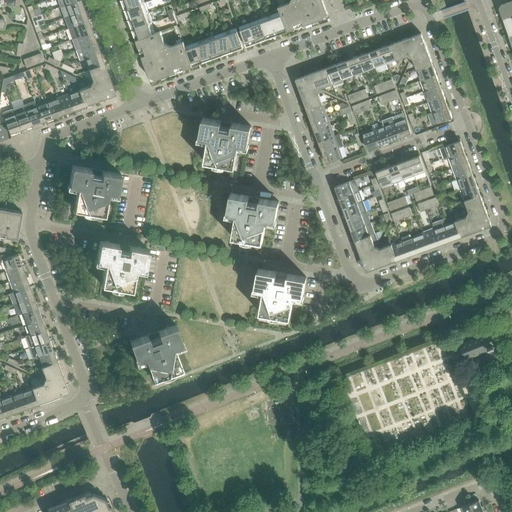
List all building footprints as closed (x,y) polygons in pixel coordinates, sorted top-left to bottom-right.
[(84,10),(80,0),(78,0),(60,7),(64,18),(84,10)] [(144,2),(143,0),(120,0),(124,10),(144,2)] [(328,16),(322,0),(290,0),(290,2),(278,7),(287,31),(328,16)] [(511,16),(511,0),(501,5),(500,8),(504,19),(511,16)] [(148,13),(144,2),(124,10),(128,20),(148,13)] [(287,31),(278,7),(280,12),(270,15),(277,35),(287,31)] [(88,21),(84,10),(64,18),(68,28),(88,21)] [(152,23),(148,13),(128,20),(132,30),(152,23)] [(277,35),(270,15),(260,19),(267,39),(277,35)] [(267,39),(260,19),(250,23),(257,43),(267,39)] [(92,32),(88,21),(68,28),(72,39),(92,32)] [(155,33),(152,23),(132,30),(136,40),(155,33)] [(257,43),(250,23),(239,27),(246,46),(257,43)] [(243,48),(236,28),(225,32),(233,51),(243,48)] [(192,66),(185,46),(183,41),(171,46),(165,43),(160,31),(155,33),(136,40),(151,81),(192,66)] [(96,43),(92,32),(72,39),(76,50),(80,48),(96,43)] [(233,51),(225,32),(215,35),(223,55),(233,51)] [(432,63),(424,42),(421,33),(391,44),(396,60),(407,56),(413,59),(416,69),(432,63)] [(223,55),(215,35),(205,39),(212,59),(223,55)] [(212,59),(205,39),(195,43),(202,63),(212,59)] [(100,53),(96,43),(80,48),(84,59),(100,53)] [(195,43),(185,46),(192,66),(202,63),(195,43)] [(396,60),(391,44),(380,48),(386,64),(396,60)] [(386,64),(380,48),(369,52),(375,68),(386,64)] [(375,68),(369,52),(358,56),(364,72),(375,68)] [(104,64),(100,53),(84,59),(88,70),(104,64)] [(364,72),(358,56),(347,60),(353,76),(364,72)] [(353,76),(347,60),(337,64),(344,84),(343,79),(353,76)] [(436,74),(432,63),(416,69),(420,80),(436,74)] [(115,94),(104,64),(88,70),(92,80),(91,83),(90,86),(79,90),(85,106),(115,94)] [(344,84),(337,64),(326,68),(332,84),(332,83),(334,88),(344,84)] [(319,93),(321,87),(332,84),(326,68),(296,79),(307,109),(322,104),(319,93)] [(32,77),(30,70),(24,72),(26,76),(27,79),(32,77)] [(440,85),(436,74),(420,80),(424,91),(440,85)] [(395,87),(392,79),(381,83),(384,91),(395,87)] [(384,91),(381,83),(374,86),(377,94),(384,91)] [(444,96),(440,85),(424,91),(428,102),(444,96)] [(369,97),(366,89),(359,91),(362,99),(369,97)] [(85,106),(79,90),(68,94),(74,110),(85,106)] [(399,98),(396,90),(385,94),(388,102),(399,98)] [(362,99),(359,91),(348,95),(351,103),(362,99)] [(74,110),(68,94),(57,98),(63,114),(74,110)] [(388,102),(385,94),(378,97),(381,105),(388,102)] [(448,106),(444,96),(428,102),(432,112),(448,106)] [(63,114),(57,98),(47,102),(52,117),(63,114)] [(373,108),(370,100),(363,102),(366,110),(373,108)] [(42,121),(36,106),(34,101),(23,105),(31,125),(42,121)] [(52,117),(47,102),(36,106),(42,121),(52,117)] [(366,110),(363,102),(352,106),(355,114),(366,110)] [(326,114),(322,104),(307,109),(311,120),(326,114)] [(31,125),(23,105),(13,109),(20,129),(31,125)] [(353,117),(349,106),(339,110),(341,115),(347,113),(349,119),(353,117)] [(452,118),(448,106),(432,112),(436,123),(452,118)] [(20,129),(13,109),(2,113),(4,118),(3,118),(9,133),(20,129)] [(330,125),(326,114),(311,120),(315,131),(330,125)] [(400,137),(394,121),(393,116),(382,120),(384,125),(389,141),(400,137)] [(248,145),(251,126),(232,123),(221,121),(203,117),(199,136),(198,136),(198,140),(206,141),(206,140),(208,141),(204,161),(235,166),(238,146),(240,146),(240,147),(248,149),(249,145),(248,145)] [(411,133),(405,117),(394,121),(400,137),(411,133)] [(334,136),(330,125),(315,131),(318,142),(334,136)] [(389,141),(384,125),(373,129),(379,145),(389,141)] [(379,145),(373,129),(362,133),(367,149),(379,145)] [(339,134),(334,136),(318,142),(322,153),(343,144),(339,134)] [(465,151),(460,140),(445,146),(449,157),(465,151)] [(342,158),(338,147),(344,145),(343,144),(322,153),(327,164),(342,158)] [(431,164),(426,151),(422,153),(427,165),(431,164)] [(468,162),(465,151),(449,157),(453,168),(468,162)] [(425,171),(419,155),(408,159),(414,175),(425,171)] [(414,175),(408,159),(398,163),(403,179),(414,175)] [(472,173),(468,162),(453,168),(457,179),(472,173)] [(403,179),(398,163),(387,167),(393,183),(403,179)] [(120,174),(103,171),(101,171),(91,169),(90,168),(72,165),(69,184),(68,184),(67,188),(75,189),(75,188),(77,189),(73,209),(104,214),(108,194),(110,194),(109,195),(117,197),(118,193),(117,193),(120,174)] [(393,183),(387,167),(376,171),(382,187),(393,183)] [(476,184),(472,173),(457,179),(460,190),(476,184)] [(355,192),(351,181),(335,186),(339,198),(355,192)] [(480,195),(476,184),(460,190),(465,201),(480,195)] [(434,195),(431,187),(420,191),(423,199),(434,195)] [(423,199),(420,191),(414,193),(416,201),(423,199)] [(359,202),(355,192),(339,198),(343,208),(359,202)] [(275,220),(279,201),(260,198),(249,197),(249,196),(230,193),(227,212),(226,212),(225,216),(233,217),(233,216),(235,216),(232,236),(263,242),(266,222),(268,222),(268,223),(276,224),(276,221),(275,220)] [(491,225),(480,195),(465,201),(468,211),(466,217),(455,220),(461,236),(491,225)] [(408,204),(405,196),(399,199),(402,207),(408,204)] [(438,205),(435,197),(424,201),(427,210),(438,205)] [(402,207),(399,199),(387,203),(390,211),(402,207)] [(427,210),(424,201),(417,204),(420,212),(427,210)] [(363,213),(359,202),(343,208),(347,219),(363,213)] [(0,232),(5,234),(4,237),(17,239),(21,212),(0,207),(0,232)] [(412,215),(409,207),(403,209),(405,217),(412,215)] [(405,217),(403,209),(391,213),(394,221),(405,217)] [(367,224),(363,213),(347,219),(351,230),(367,224)] [(461,236),(455,220),(444,224),(450,240),(461,236)] [(371,235),(367,224),(351,230),(355,241),(371,235)] [(450,240),(444,224),(434,228),(440,244),(450,240)] [(440,244),(434,228),(423,232),(429,248),(440,244)] [(429,248),(423,232),(412,236),(418,252),(429,248)] [(396,260),(390,244),(380,248),(374,245),(371,235),(355,241),(366,271),(396,260)] [(418,252),(412,236),(401,240),(407,256),(418,252)] [(407,256),(401,240),(390,244),(396,260),(407,256)] [(145,268),(148,249),(129,246),(118,245),(118,244),(100,241),(96,260),(95,260),(95,263),(103,265),(103,264),(105,264),(101,284),(132,290),(135,269),(137,270),(137,271),(145,272),(146,268),(145,268)] [(22,265),(18,254),(10,257),(1,255),(2,260),(3,261),(1,263),(3,269),(5,269),(6,271),(22,265)] [(26,276),(22,265),(6,271),(10,282),(24,277),(26,276)] [(303,296),(306,277),(287,274),(277,272),(258,268),(255,287),(254,287),(253,291),(261,292),(261,291),(263,292),(259,312),(290,317),(294,297),(296,297),(295,298),(303,300),(304,296),(303,296)] [(24,277),(10,282),(14,292),(30,286),(26,276),(24,277)] [(34,297),(30,286),(14,292),(9,294),(13,305),(34,297)] [(38,308),(34,297),(13,305),(17,315),(22,314),(38,308)] [(41,319),(38,308),(22,314),(26,324),(41,319)] [(45,329),(41,319),(26,324),(26,326),(25,327),(27,333),(29,333),(30,335),(45,329)] [(182,368),(175,350),(175,349),(176,348),(177,349),(184,346),(183,343),(182,343),(176,325),(158,331),(158,332),(148,335),(147,335),(129,342),(136,360),(135,360),(136,364),(144,361),(144,360),(145,359),(152,379),(182,368)] [(45,329),(30,335),(25,337),(29,348),(49,340),(45,329)] [(465,340),(466,341),(466,342),(460,344),(466,358),(472,356),(472,357),(473,357),(473,356),(477,354),(478,355),(479,355),(478,353),(483,351),(485,355),(484,355),(484,356),(485,355),(486,359),(501,353),(498,345),(494,346),(489,335),(485,337),(484,335),(478,337),(478,335),(477,336),(478,337),(473,339),(472,337),(471,338),(472,339),(467,341),(466,340),(465,340)] [(53,351),(49,340),(29,348),(33,359),(38,357),(53,351)] [(57,362),(53,351),(38,357),(42,368),(57,362)] [(68,392),(57,362),(42,368),(45,378),(43,384),(32,388),(38,403),(68,392)] [(38,403),(32,388),(21,392),(24,397),(27,407),(38,403)] [(27,407),(24,397),(21,392),(11,395),(16,411),(27,407)] [(16,411),(11,395),(0,399),(0,398),(0,400),(5,415),(16,411)] [(92,511),(98,496),(92,493),(85,496),(84,493),(47,509),(48,511),(85,511),(90,510),(92,511)] [(113,511),(110,504),(108,505),(105,498),(98,496),(92,511),(94,511),(113,511)] [(478,511),(483,510),(479,500),(462,506),(464,511),(478,511)]
